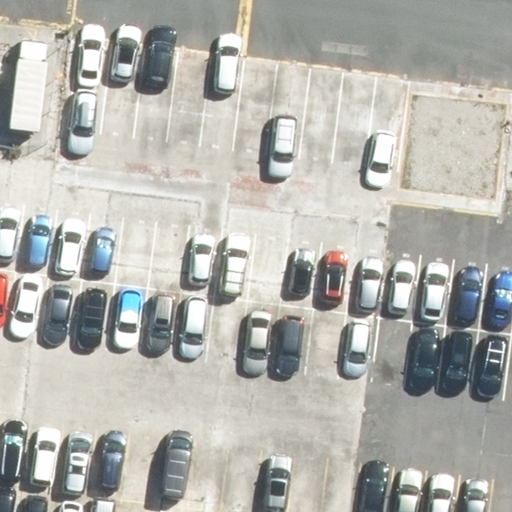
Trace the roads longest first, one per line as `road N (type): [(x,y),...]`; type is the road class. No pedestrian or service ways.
road 1 (unknown): [(0,7),(511,32)]
road 2 (unknown): [(511,275),(460,309),(434,340),(409,511)]
